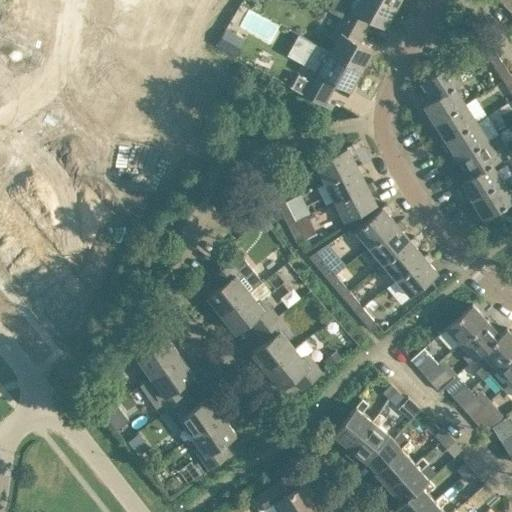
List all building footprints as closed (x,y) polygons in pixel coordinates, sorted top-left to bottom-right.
[(14,0),(12,19),(36,22),(37,19),(39,19),(41,6),(38,6),(39,0),(14,0)] [(106,0),(105,9),(140,14),(142,0),(106,0)] [(333,0),(328,8),(342,16),(365,29),(371,18),(385,26),(396,5),(387,0),(333,0)] [(228,8),(221,18),(229,23),(235,13),(228,8)] [(105,9),(102,31),(138,35),(140,14),(105,9)] [(253,14),(249,33),(277,38),(281,19),(253,14)] [(365,29),(342,16),(330,37),(335,40),(330,50),(361,68),(373,48),(359,40),(365,29)] [(212,24),(206,34),(213,39),(219,28),(212,24)] [(229,28),(221,41),(237,52),(245,39),(229,28)] [(480,42),(491,60),(499,55),(487,37),(480,42)] [(217,43),(211,54),(219,58),(225,48),(217,43)] [(329,51),(318,44),(312,55),(318,58),(307,78),(300,74),(294,86),(324,103),(337,81),(350,89),(361,68),(330,50),(329,51)] [(113,45),(112,54),(124,55),(125,46),(113,45)] [(125,46),(124,55),(135,57),(137,48),(125,46)] [(156,51),(154,59),(166,61),(168,52),(156,51)] [(168,52),(166,61),(178,63),(179,54),(168,52)] [(483,66),(492,80),(508,70),(499,55),(491,60),(492,61),(483,66)] [(0,56),(0,82),(13,71),(0,56)] [(428,100),(453,84),(462,79),(450,61),(421,79),(428,90),(423,93),(428,100)] [(511,76),(508,70),(492,80),(495,84),(503,79),(509,89),(511,87),(511,76)] [(99,78),(94,113),(115,116),(120,81),(99,78)] [(120,81),(115,116),(137,119),(142,84),(120,81)] [(142,84),(137,119),(158,122),(163,87),(142,84)] [(453,84),(428,100),(424,103),(431,113),(426,116),(429,121),(463,100),(453,84)] [(163,87),(158,122),(180,125),(184,90),(163,87)] [(184,90),(180,125),(201,128),(206,93),(184,90)] [(463,100),(429,121),(432,125),(436,121),(447,138),(476,120),(463,100)] [(476,120),(447,138),(454,149),(449,152),(454,160),(459,157),(488,139),(476,120)] [(499,132),(488,139),(459,157),(466,167),(461,170),(465,178),(491,161),(491,162),(510,150),(499,132)] [(316,160),(326,180),(357,164),(356,164),(351,153),(357,151),(352,142),(316,160)] [(357,164),(326,180),(336,199),(366,183),(361,172),(366,170),(362,161),(356,164),(357,164)] [(469,202),(474,199),(503,180),(491,162),(491,161),(465,178),(462,180),(469,190),(464,194),(469,202)] [(29,162),(22,168),(30,178),(37,172),(29,162)] [(37,172),(30,178),(38,187),(45,181),(37,172)] [(371,180),(366,183),(336,199),(345,218),(376,203),(370,191),(376,189),(371,180)] [(511,199),(511,194),(503,180),(474,199),(480,209),(475,212),(480,220),(511,199)] [(268,185),(278,204),(286,200),(276,181),(268,185)] [(8,196),(0,202),(0,232),(23,214),(8,196)] [(58,197),(52,203),(60,213),(66,207),(58,197)] [(278,204),(288,223),(295,219),(286,200),(278,204)] [(356,227),(370,244),(396,222),(388,213),(393,209),(387,202),(356,227)] [(66,207),(60,213),(67,222),(74,216),(66,207)] [(297,242),(298,242),(315,233),(317,232),(308,213),(296,219),(295,219),(288,223),(297,242)] [(23,214),(0,232),(0,257),(3,260),(37,231),(23,214)] [(396,222),(370,244),(384,260),(409,238),(402,229),(406,225),(400,218),(396,222)] [(37,231),(3,260),(17,278),(48,252),(34,235),(38,232),(37,231)] [(88,232),(81,238),(89,247),(96,242),(88,232)] [(420,242),(414,234),(409,238),(384,260),(397,277),(423,254),(416,245),(420,242)] [(96,242),(89,247),(97,257),(104,251),(96,242)] [(423,254),(397,277),(411,293),(438,271),(430,262),(434,258),(428,251),(423,254)] [(48,252),(17,278),(32,295),(63,269),(48,252)] [(315,262),(329,279),(336,273),(335,273),(322,257),(315,262)] [(233,258),(211,275),(219,285),(207,294),(222,313),(250,290),(262,280),(248,262),(241,268),(233,258)] [(360,273),(350,260),(335,273),(336,273),(329,279),(343,295),(349,290),(346,285),(360,273)] [(116,265),(109,271),(117,281),(124,275),(116,265)] [(63,269),(32,295),(46,312),(73,289),(60,273),(63,270),(63,269)] [(250,290),(222,313),(236,331),(248,321),(256,331),(277,314),(263,296),(270,290),(262,281),(250,290)] [(73,289),(46,312),(62,331),(96,302),(80,283),(73,289)] [(343,295),(356,311),(363,306),(349,290),(343,295)] [(452,350),(461,341),(487,318),(472,302),(437,334),(452,350)] [(377,322),(363,306),(356,311),(370,328),(377,322)] [(252,351),(266,369),(295,347),(287,337),(292,333),(277,314),(256,331),(264,341),(252,351)] [(487,318),(461,341),(469,350),(463,356),(469,362),(501,333),(500,332),(487,318)] [(125,330),(120,322),(111,328),(117,336),(125,330)] [(501,333),(469,362),(476,356),(483,364),(476,369),(483,377),(488,372),(488,371),(511,349),(511,331),(507,326),(500,332),(501,333)] [(145,366),(152,375),(181,355),(168,335),(155,344),(148,334),(126,349),(140,369),(145,366)] [(411,358),(425,374),(438,362),(424,346),(411,358)] [(295,347),(266,369),(281,387),(293,378),(301,388),(322,371),(308,353),(302,357),(295,347)] [(336,349),(325,357),(330,364),(331,365),(342,356),(341,356),(336,349)] [(511,349),(488,371),(488,372),(502,387),(509,381),(509,380),(511,377),(511,349)] [(152,375),(140,385),(153,403),(160,399),(167,409),(189,393),(182,383),(195,374),(181,355),(152,375)] [(438,362),(425,374),(439,390),(444,385),(443,385),(457,373),(443,357),(438,362)] [(443,385),(444,385),(457,400),(470,388),(464,382),(463,384),(455,375),(457,373),(443,385)] [(383,391),(389,397),(397,389),(391,382),(383,391)] [(457,400),(471,416),(489,399),(481,389),(475,394),(470,388),(457,400)] [(397,389),(389,397),(395,403),(403,395),(397,389)] [(186,425),(193,434),(223,414),(209,394),(196,403),(189,393),(167,409),(181,428),(186,425)] [(334,432),(350,446),(372,419),(362,410),(368,403),(362,398),(334,432)] [(412,417),(420,408),(411,399),(406,405),(407,413),(412,417)] [(489,399),(471,416),(485,431),(492,425),(499,419),(499,420),(504,415),(489,399)] [(108,408),(101,413),(110,424),(116,418),(108,408)] [(372,419),(350,446),(367,459),(368,458),(376,468),(401,446),(389,432),(379,424),(385,416),(379,411),(372,419)] [(236,433),(223,414),(193,434),(199,444),(194,448),(208,468),(231,452),(224,442),(236,433)] [(492,425),(504,445),(511,440),(511,418),(511,417),(501,423),(499,420),(499,419),(492,425)] [(434,434),(440,440),(449,432),(443,426),(434,434)] [(449,432),(440,440),(444,445),(453,437),(449,432)] [(376,468),(375,469),(389,485),(415,462),(406,452),(413,446),(408,440),(401,446),(376,468)] [(415,462),(389,485),(402,500),(428,477),(420,468),(428,462),(423,456),(415,462)] [(457,469),(463,475),(472,467),(466,461),(457,469)] [(472,467),(463,475),(469,483),(479,474),(472,467)] [(428,477),(402,500),(394,506),(399,511),(421,511),(435,500),(427,491),(434,485),(429,478),(428,477)] [(284,478),(252,497),(260,509),(268,505),(271,511),(300,511),(319,501),(306,480),(290,489),(284,478)] [(500,498),(486,483),(473,495),(481,503),(485,499),(491,506),(500,498)] [(435,500),(421,511),(446,511),(440,505),(447,499),(442,493),(435,500)] [(325,511),(319,501),(300,511),(325,511)]
